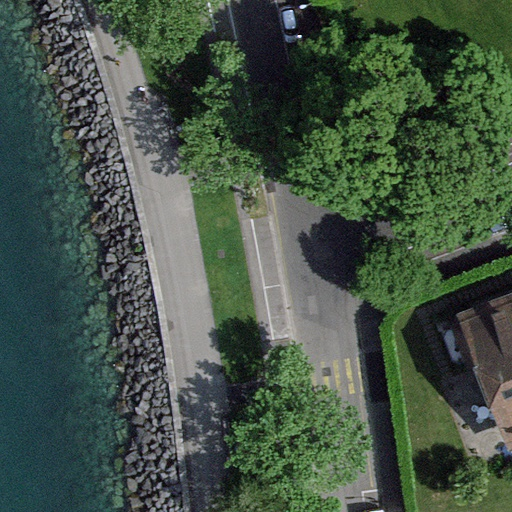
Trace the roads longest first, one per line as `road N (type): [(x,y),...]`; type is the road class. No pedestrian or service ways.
road 1 (residential): [(315,245),(348,511)]
road 2 (residential): [(259,0),(315,245)]
road 3 (residential): [(315,245),(511,175)]
